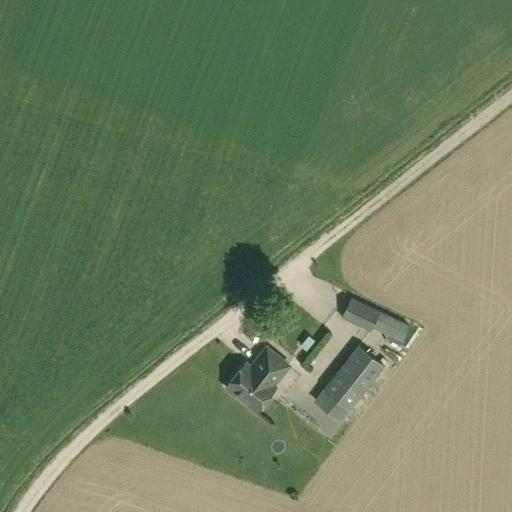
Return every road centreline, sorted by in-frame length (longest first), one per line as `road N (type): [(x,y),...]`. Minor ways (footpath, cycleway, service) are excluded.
road 1 (unclassified): [(23,511),(97,426),(316,248)]
road 2 (track): [(316,248),(511,95)]
